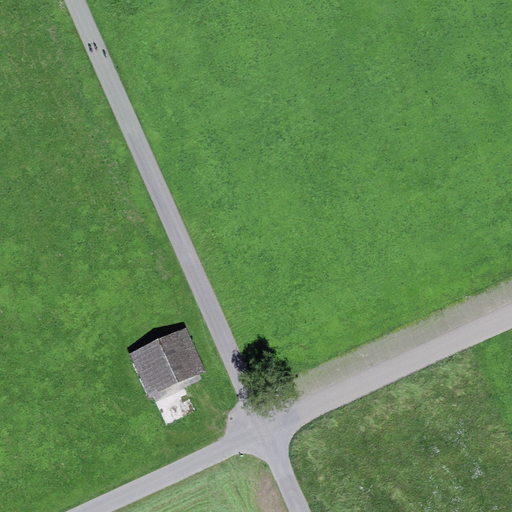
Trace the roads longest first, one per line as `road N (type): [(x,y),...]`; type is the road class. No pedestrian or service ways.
road 1 (unclassified): [(80,0),(271,426)]
road 2 (unclassified): [(271,426),(511,317)]
road 3 (unclassified): [(87,511),(271,426)]
